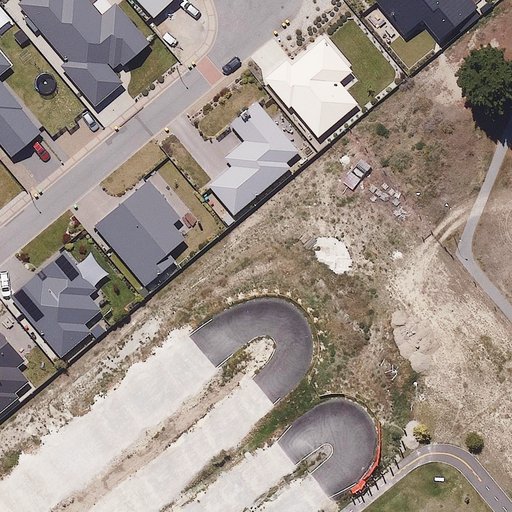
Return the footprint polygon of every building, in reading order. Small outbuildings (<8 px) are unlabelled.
[(62,0),(28,0),(17,9),(96,103),(120,86),(106,69),(140,45),(112,7),(98,20),(83,0),(63,0),(62,1),(62,0)] [(138,0),(152,15),(170,0),(138,0)] [(463,1),(461,0),(363,0),(391,29),(405,18),(423,34),(463,1)] [(326,33),(266,77),(317,139),(357,106),(343,87),(357,75),(326,33)] [(0,139),(13,154),(38,131),(0,86),(0,139)] [(208,183),(233,213),(297,158),(257,101),(233,121),(252,148),(208,183)] [(144,188),(94,229),(141,284),(184,247),(169,230),(180,221),(144,188)] [(61,254),(10,294),(56,354),(82,335),(94,295),(61,254)] [(0,412),(18,398),(15,394),(30,381),(18,368),(26,362),(0,331),(0,412)]
